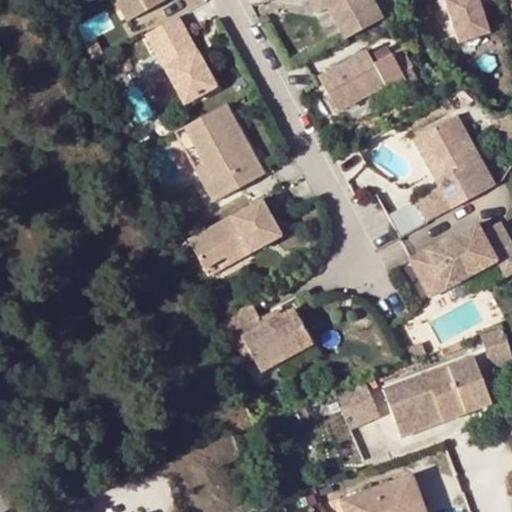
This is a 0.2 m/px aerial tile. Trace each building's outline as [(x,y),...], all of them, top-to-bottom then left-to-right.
[(115,0),(128,22),(166,2),(164,0),(115,0)] [(320,0),(312,0),(321,17),(327,13),(320,0)] [(348,41),(385,21),(373,0),(320,0),(327,13),(331,11),(348,41)] [(480,6),(495,1),(494,0),(443,0),(458,43),(489,33),(480,6)] [(179,18),(147,36),(186,106),(218,89),(179,18)] [(390,42),(320,80),(339,116),(410,78),(390,42)] [(265,176),(227,106),(186,129),(214,182),(204,188),(213,204),(265,176)] [(427,225),(494,188),(456,119),(422,138),(443,177),(434,182),(439,191),(416,205),(427,225)] [(186,129),(176,134),(204,188),(214,182),(186,129)] [(412,143),(434,182),(443,177),(422,138),(412,143)] [(261,202),(188,241),(204,271),(245,250),(249,257),(280,240),(261,202)] [(180,217),(165,225),(175,243),(190,235),(180,217)] [(474,225),(425,252),(446,291),(496,265),(503,280),(511,274),(511,248),(501,227),(481,238),(474,225)] [(208,280),(249,257),(245,250),(204,271),(208,280)] [(446,291),(425,252),(410,261),(431,300),(446,291)] [(252,303),(221,321),(233,343),(241,339),(256,366),(262,378),(313,352),(296,318),(283,325),(267,333),(264,327),(252,303)] [(280,319),(264,327),(267,333),(283,325),(280,319)] [(511,329),(508,321),(497,325),(507,352),(511,350),(511,329)] [(497,325),(475,334),(488,369),(510,360),(507,352),(497,325)] [(247,370),(256,366),(241,339),(233,343),(247,370)] [(419,343),(401,351),(407,364),(426,356),(419,343)] [(393,424),(395,423),(435,407),(441,422),(489,402),(471,358),(434,372),(382,394),(393,424)] [(377,416),(363,383),(347,390),(361,423),(377,416)] [(347,390),(333,397),(347,430),(361,423),(347,390)] [(435,407),(395,423),(401,437),(441,422),(435,407)] [(420,511),(405,471),(335,497),(341,511),(420,511)]
